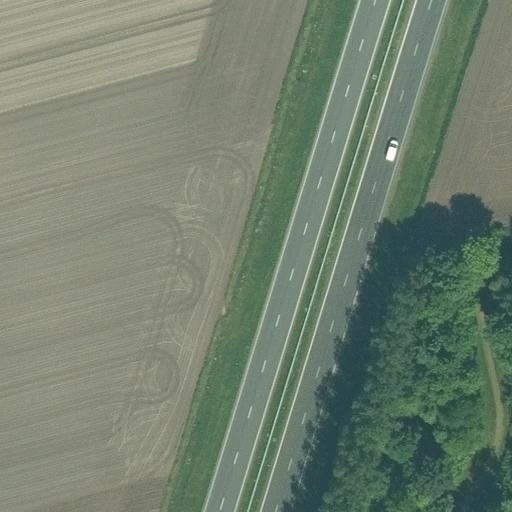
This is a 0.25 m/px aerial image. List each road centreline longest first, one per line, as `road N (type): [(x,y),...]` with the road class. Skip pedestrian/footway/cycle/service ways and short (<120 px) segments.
road 1 (trunk): [(376,0),(219,511)]
road 2 (trunk): [(276,511),(432,0)]
